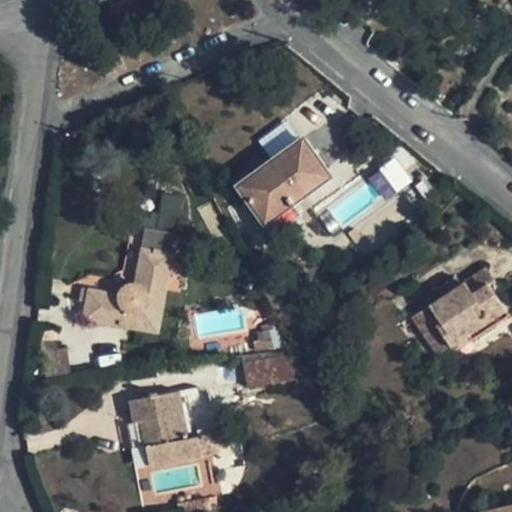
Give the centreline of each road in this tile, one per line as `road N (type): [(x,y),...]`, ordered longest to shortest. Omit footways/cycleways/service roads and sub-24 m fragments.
road 1 (residential): [(30,125),(0,416)]
road 2 (residential): [(30,125),(294,13)]
road 3 (residential): [(511,180),(294,13)]
